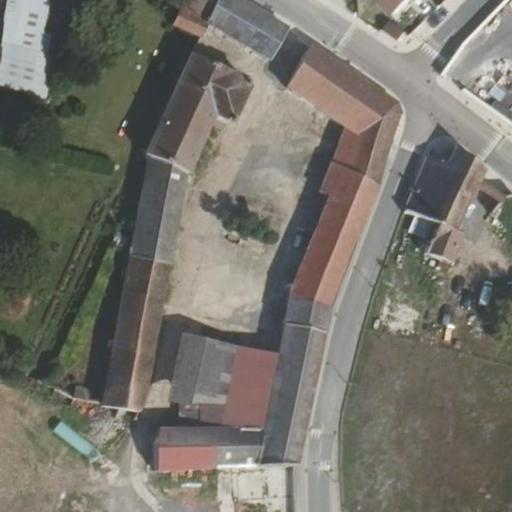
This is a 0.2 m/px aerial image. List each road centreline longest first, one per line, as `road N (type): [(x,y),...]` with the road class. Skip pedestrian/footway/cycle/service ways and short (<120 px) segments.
road 1 (unclassified): [(322,511),(326,429),(367,269),(432,102)]
road 2 (tertiary): [(403,77),(288,0)]
